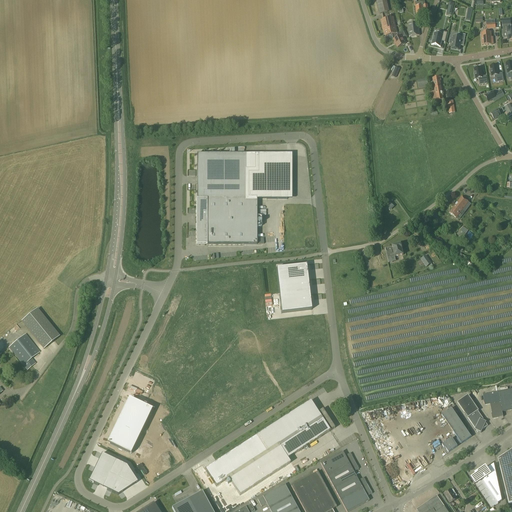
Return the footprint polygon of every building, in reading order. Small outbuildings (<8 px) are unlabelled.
[(388,12),(391,11),(388,0),(376,0),(380,14),(388,12)] [(425,16),(424,13),(429,12),(428,5),(415,6),(417,18),(424,18),(424,16),(425,16)] [(394,40),(401,36),(400,33),(397,33),(393,17),(381,20),(385,36),(389,36),(392,35),(394,40)] [(510,19),(502,20),(502,25),(503,25),(503,34),(507,33),(508,41),(511,40),(511,28),(508,29),(507,25),(511,25),(510,19)] [(487,29),(496,29),(495,23),(495,20),(486,21),(487,29)] [(409,37),(419,36),(418,23),(408,24),(409,37)] [(431,45),(441,47),(440,47),(442,42),(445,42),(447,33),(440,32),(440,34),(434,33),(432,45),(431,45)] [(482,45),(492,45),(491,32),(481,33),(482,45)] [(452,45),(451,49),(459,50),(460,43),(464,44),(465,35),(462,34),(461,38),(453,37),(453,40),(450,39),(449,44),(452,45)] [(401,36),(394,40),(393,40),(397,48),(405,44),(401,36)] [(492,66),(490,67),(491,71),(490,71),(491,77),(495,76),(496,83),(503,81),(502,74),(498,74),(497,66),(495,66),(494,65),(492,65),(492,66)] [(479,79),(480,85),(487,84),(486,77),(482,77),(481,68),(479,69),(478,68),(476,68),(476,69),(474,70),(475,74),(474,74),(475,80),(479,79)] [(435,92),(441,91),(440,81),(441,81),(440,77),(433,78),(435,92)] [(419,89),(428,87),(427,79),(417,80),(419,89)] [(441,91),(435,92),(431,92),(432,102),(443,100),(441,91)] [(489,93),(484,96),(488,102),(498,97),(500,99),(504,97),(501,91),(494,95),(492,92),(489,94),(489,93)] [(449,114),(455,113),(453,101),(447,102),(449,114)] [(511,108),(509,104),(501,109),(504,112),(506,111),(509,117),(511,115),(511,108)] [(504,112),(501,109),(501,108),(498,111),(498,110),(491,114),(494,120),(501,116),(500,114),(504,112)] [(196,222),(196,245),(257,245),(257,197),(291,197),(291,153),(197,152),(197,199),(196,199),(196,219),(196,222)] [(462,211),(468,203),(461,197),(455,206),(462,211)] [(462,211),(455,206),(449,213),(456,218),(462,211)] [(471,238),(473,235),(468,231),(469,231),(464,227),(461,231),(471,238)] [(395,257),(403,255),(401,245),(392,247),(393,247),(386,249),(386,252),(388,258),(395,256),(395,257)] [(278,283),(308,280),(306,265),(276,269),(278,283)] [(177,294),(178,300),(180,300),(183,329),(240,323),(234,273),(204,277),(205,287),(192,288),(192,289),(181,291),(181,293),(177,294)] [(310,295),(308,280),(278,283),(279,298),(310,295)] [(311,310),(310,295),(279,298),(281,314),(311,310)] [(44,350),(60,336),(39,309),(23,322),(44,350)] [(36,364),(32,359),(40,352),(26,334),(9,348),(27,371),(36,364)] [(502,413),(511,411),(511,408),(511,389),(498,393),(502,413)] [(485,406),(490,405),(493,420),(503,418),(502,413),(498,393),(483,396),(485,406)] [(131,452),(153,407),(130,396),(108,441),(131,452)] [(484,422),(478,412),(479,411),(468,396),(457,403),(468,418),(468,419),(475,430),(475,431),(476,431),(478,433),(479,433),(481,434),(483,430),(488,427),(486,424),(486,423),(484,422)] [(279,446),(287,459),(335,428),(323,409),(318,412),(310,401),(255,437),(266,454),(279,446)] [(457,445),(460,443),(461,444),(471,437),(452,408),(442,415),(457,438),(454,441),(452,438),(442,445),(444,448),(445,448),(448,453),(458,447),(457,445)] [(509,506),(511,504),(511,451),(498,461),(509,506)] [(327,476),(354,461),(350,453),(345,456),(343,452),(321,464),(327,476)] [(95,467),(88,481),(98,486),(98,485),(107,489),(107,490),(118,496),(123,492),(122,491),(135,482),(136,484),(138,483),(127,466),(102,454),(100,458),(101,459),(97,468),(95,467)] [(358,469),(354,461),(327,476),(334,488),(356,476),(353,472),(358,469)] [(498,505),(502,502),(496,473),(494,465),(487,469),(485,467),(475,474),(476,476),(471,479),(492,509),(498,505)] [(322,511),(333,511),(332,510),(337,507),(318,472),(304,479),(322,511)] [(358,481),(356,476),(334,488),(340,501),(368,486),(363,478),(358,481)] [(322,511),(304,479),(291,486),(305,511),(322,511)] [(299,511),(285,485),(257,499),(261,507),(267,504),(270,511),(299,511)] [(372,494),(368,486),(340,501),(346,511),(349,511),(369,501),(367,497),(372,494)] [(457,500),(455,497),(457,496),(453,489),(451,491),(444,495),(450,505),(457,500)] [(212,511),(202,492),(172,508),(173,511),(212,511)] [(447,511),(437,497),(428,504),(428,503),(417,511),(447,511)] [(159,511),(154,502),(138,511),(159,511)]
